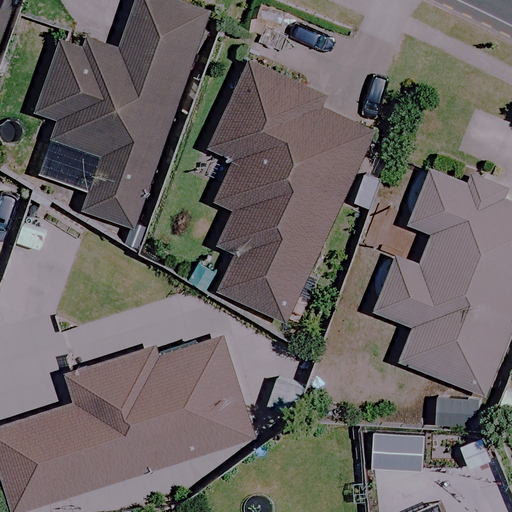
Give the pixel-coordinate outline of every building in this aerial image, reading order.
[(0,2),(0,29),(9,6),(0,2)] [(52,69),(31,126),(62,137),(55,157),(100,174),(83,221),(135,240),(211,30),(138,4),(115,66),(91,57),(83,80),(52,69)] [(215,216),(234,225),(219,257),(238,267),(221,303),(282,333),(374,146),(323,121),(329,109),(250,71),(207,159),(236,173),(215,216)] [(435,249),(422,281),(392,269),(370,324),(414,342),(398,380),(480,413),(511,334),(511,214),(430,181),(407,238),(435,249)] [(154,362),(62,391),(73,426),(0,448),(0,492),(6,511),(74,511),(255,454),(222,351),(158,372),(154,362)] [(461,465),(402,463),(401,490),(460,492),(461,465)]
